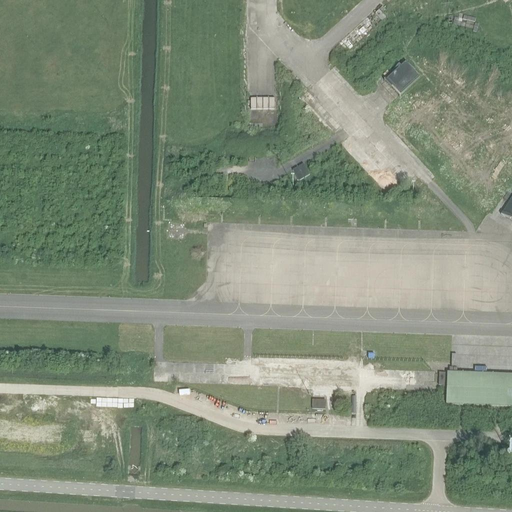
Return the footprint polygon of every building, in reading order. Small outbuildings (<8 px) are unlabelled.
[(384,82),(398,96),(399,98),(400,97),(400,96),(420,78),(405,62),(400,67),(393,73),(386,80),(385,80),(384,81),(384,82)] [(303,164),(298,167),(304,178),(309,175),(303,164)] [(292,171),(299,182),(304,179),(297,168),(292,171)] [(511,196),(500,215),(511,222),(511,196)] [(307,385),(351,387),(355,387),(356,369),(261,365),(261,366),(260,377),(308,379),(307,385)] [(511,375),(450,374),(447,373),(446,404),(511,406),(511,375)]
